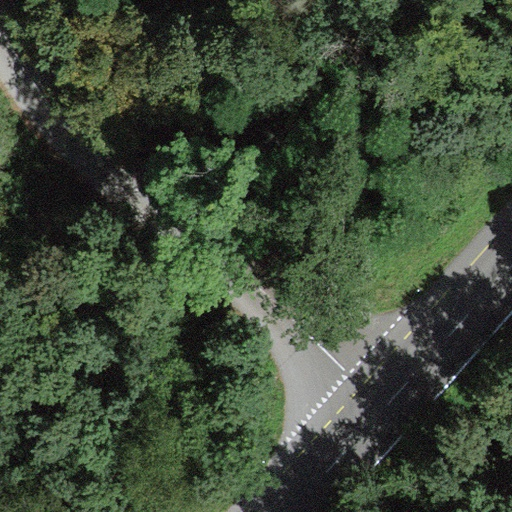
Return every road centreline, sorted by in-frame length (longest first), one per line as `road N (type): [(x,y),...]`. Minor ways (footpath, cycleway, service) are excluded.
road 1 (unclassified): [(0,39),(103,186),(362,400)]
road 2 (secondary): [(362,400),(511,243)]
road 3 (secondary): [(262,511),(362,400)]
